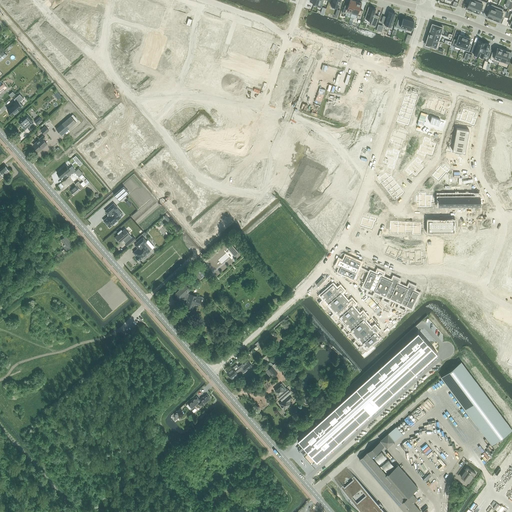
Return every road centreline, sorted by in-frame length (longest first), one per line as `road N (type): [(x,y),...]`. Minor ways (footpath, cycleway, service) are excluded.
road 1 (tertiary): [(210,374),(0,131)]
road 2 (residential): [(287,115),(263,195),(211,183),(102,59)]
road 3 (residential): [(202,1),(173,93),(287,115)]
road 4 (tertiary): [(330,511),(210,374)]
road 5 (residential): [(210,374),(324,266)]
road 6 (residential): [(483,282),(398,268),(341,241)]
road 7 (residential): [(397,211),(437,156),(459,94)]
road 8 (residential): [(483,102),(477,169),(502,216)]
